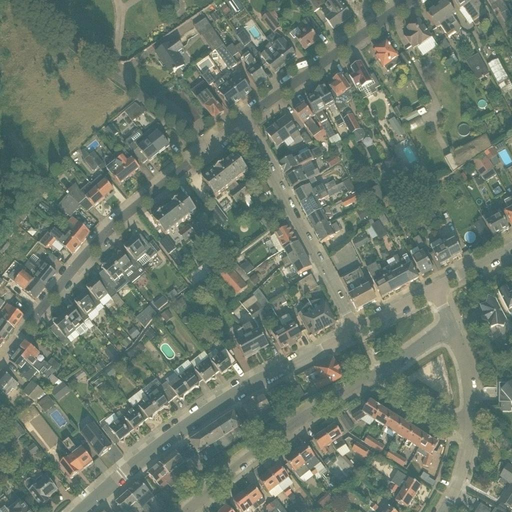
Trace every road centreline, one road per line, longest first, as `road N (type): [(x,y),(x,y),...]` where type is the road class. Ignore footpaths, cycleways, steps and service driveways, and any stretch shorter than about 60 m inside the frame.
road 1 (residential): [(80,511),(195,419),(355,330)]
road 2 (unclassified): [(0,360),(78,261),(205,149)]
road 3 (residential): [(185,511),(284,427),(383,371)]
road 4 (unclassified): [(205,149),(16,0)]
road 5 (unclassified): [(355,330),(242,120)]
road 6 (unclassified): [(242,120),(409,0)]
